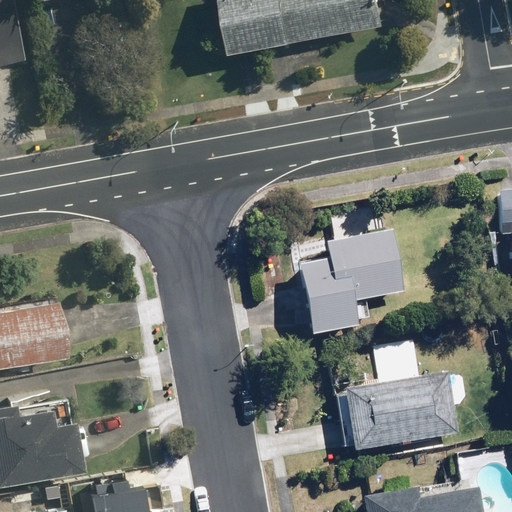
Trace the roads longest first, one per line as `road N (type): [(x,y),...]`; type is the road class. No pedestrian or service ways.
road 1 (residential): [(170,164),(232,511)]
road 2 (unclassified): [(497,110),(170,164)]
road 3 (unclassified): [(170,164),(0,196)]
